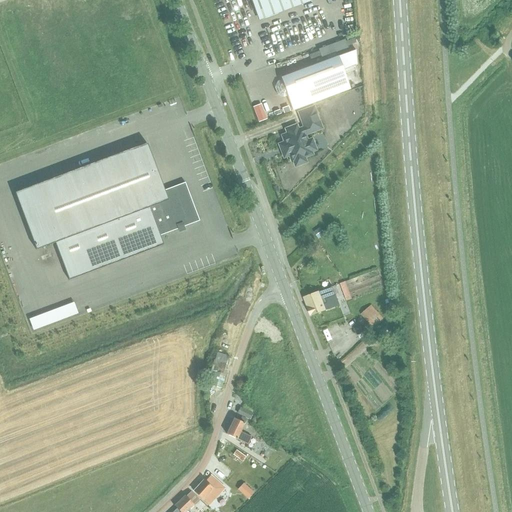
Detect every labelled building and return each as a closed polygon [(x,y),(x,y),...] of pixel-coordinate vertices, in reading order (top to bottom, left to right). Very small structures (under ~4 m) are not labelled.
[(116,0),(110,0),(72,14),(83,42),(93,38),(102,63),(92,67),(105,99),(137,87),(134,79),(145,75),(137,54),(125,58),(123,54),(124,54),(116,31),(115,31),(113,27),(125,23),(116,0)] [(251,0),(257,16),(262,19),(313,0),(251,0)] [(354,38),(345,41),(347,46),(359,42),(358,36),(354,37),(354,38)] [(350,89),(343,70),(357,65),(355,50),(281,78),(282,80),(277,82),(275,87),(277,95),(283,97),(287,96),(293,110),(350,89)] [(319,51),(309,55),(311,60),(321,57),(319,51)] [(308,143),(307,143),(304,134),(316,130),(319,124),(313,108),(300,113),(305,128),(297,131),(297,130),(295,129),(293,129),(291,129),(289,131),(289,133),(289,134),(283,136),(287,146),(286,146),(289,152),(293,161),(295,160),(295,161),(297,163),(299,163),(301,162),(303,160),(303,158),(303,157),(311,154),(310,151),(311,150),(312,149),(310,143),(308,143)] [(263,110),(255,113),(259,123),(267,120),(263,110)] [(271,111),(266,113),(268,119),(274,117),(271,111)] [(146,143),(15,192),(36,250),(55,242),(69,280),(163,245),(160,237),(178,230),(178,232),(185,229),(184,228),(200,222),(186,183),(164,191),(146,143)] [(320,227),(314,232),(319,238),(325,234),(320,227)] [(333,287),(304,297),(308,307),(308,308),(311,316),(340,305),(337,298),(333,288),(333,287)] [(371,305),(361,314),(373,328),(375,327),(379,323),(384,319),(371,305)] [(385,327),(379,332),(384,337),(390,332),(385,327)] [(226,357),(216,354),(212,371),(214,372),(211,385),(221,388),(224,374),(222,374),(226,357)] [(241,408),(238,414),(249,419),(251,416),(252,414),(248,411),(241,408)] [(230,426),(227,434),(248,445),(251,437),(249,436),(244,434),(241,432),(244,425),(247,419),(245,419),(242,417),(241,419),(240,421),(234,419),(230,426)] [(199,485),(194,491),(195,492),(207,503),(207,504),(209,505),(219,495),(225,488),(224,488),(213,477),(211,475),(205,482),(204,480),(203,481),(203,480),(199,485)] [(248,489),(244,493),(244,496),(247,498),(253,493),(248,489)] [(176,508),(180,511),(190,511),(188,509),(193,504),(199,510),(204,504),(198,499),(189,490),(185,495),(184,494),(174,503),(175,504),(174,505),(176,508)]
